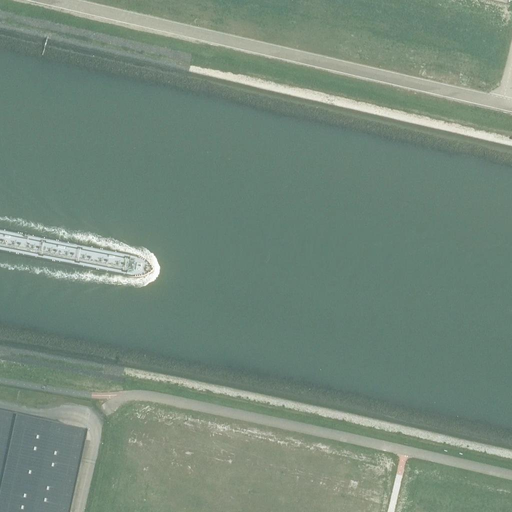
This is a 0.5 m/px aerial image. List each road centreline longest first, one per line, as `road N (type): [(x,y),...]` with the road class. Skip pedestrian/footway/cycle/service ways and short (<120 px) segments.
road 1 (unclassified): [(511,106),(49,0)]
road 2 (unclassified): [(123,397),(148,396),(511,478)]
